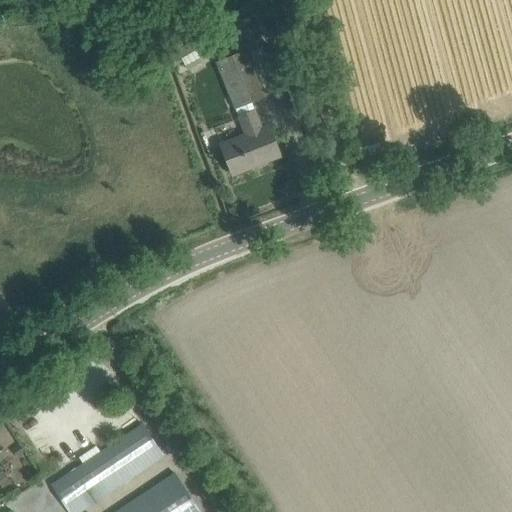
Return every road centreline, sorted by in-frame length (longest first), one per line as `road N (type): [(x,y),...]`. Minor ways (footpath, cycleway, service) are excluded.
road 1 (tertiary): [(0,375),(157,277),(278,224),(511,144)]
road 2 (track): [(335,204),(279,0)]
